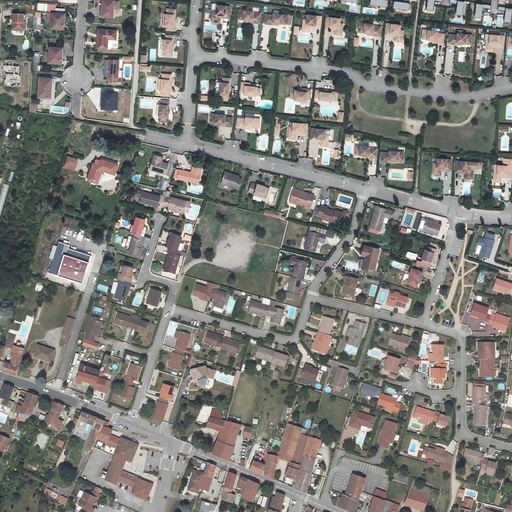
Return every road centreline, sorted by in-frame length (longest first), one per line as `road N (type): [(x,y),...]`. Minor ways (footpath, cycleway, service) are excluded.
road 1 (residential): [(192,55),(346,72),(365,86),(406,91),(470,97),(511,88)]
road 2 (residential): [(420,324),(460,334),(462,433),(511,446)]
road 3 (residential): [(365,190),(187,145)]
road 4 (residential): [(167,307),(287,340),(310,295)]
road 5 (secondary): [(335,511),(176,444)]
road 6 (unknown): [(52,394),(99,253)]
road 7 (secondary): [(128,425),(2,377)]
road 8 (residential): [(128,425),(167,307)]
